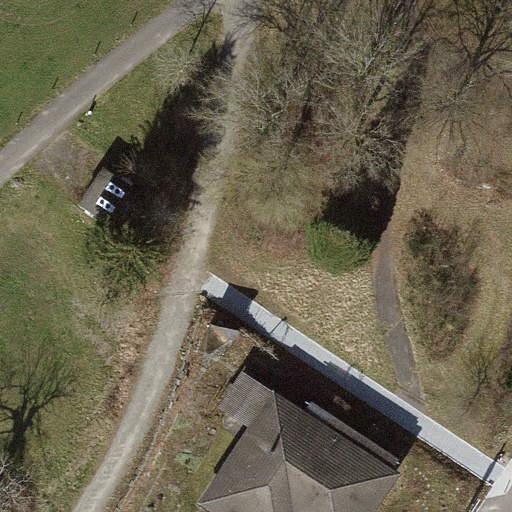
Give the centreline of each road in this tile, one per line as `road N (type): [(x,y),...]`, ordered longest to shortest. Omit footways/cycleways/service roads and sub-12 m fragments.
road 1 (track): [(240,0),(192,272),(87,511)]
road 2 (track): [(421,427),(390,298),(385,236),(406,0)]
road 3 (track): [(198,0),(0,173)]
